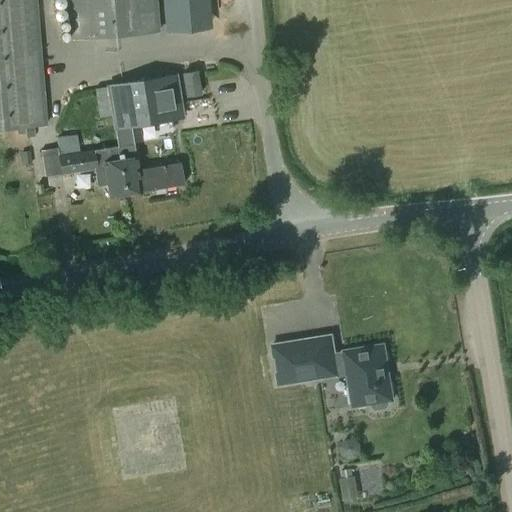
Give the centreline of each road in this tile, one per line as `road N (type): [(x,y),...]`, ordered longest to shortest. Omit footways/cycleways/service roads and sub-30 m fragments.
road 1 (tertiary): [(0,285),(295,240)]
road 2 (unclassified): [(511,503),(467,213)]
road 3 (unclassified): [(295,240),(253,0)]
road 4 (tertiary): [(295,240),(467,213)]
